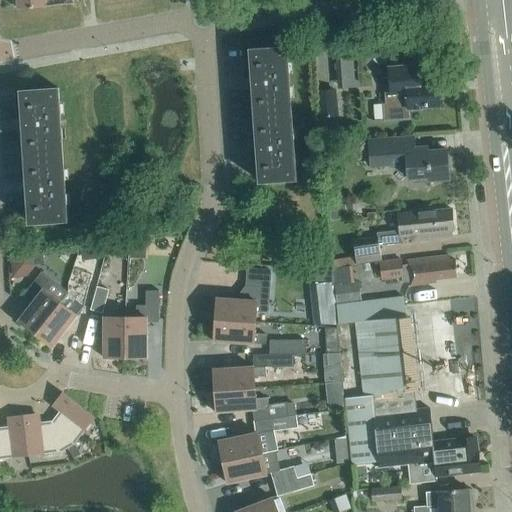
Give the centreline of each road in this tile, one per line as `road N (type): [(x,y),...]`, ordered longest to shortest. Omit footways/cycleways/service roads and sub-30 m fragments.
road 1 (residential): [(175,398),(179,293),(220,156),(204,18)]
road 2 (secondary): [(511,222),(497,0)]
road 3 (residential): [(0,55),(204,18)]
road 4 (residential): [(175,398),(53,374),(34,397),(0,397)]
